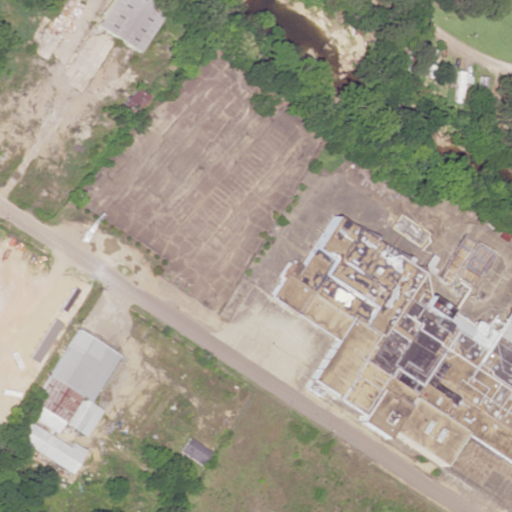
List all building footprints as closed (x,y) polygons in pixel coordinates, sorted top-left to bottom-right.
[(135,52),(160,11),(141,0),(108,0),(92,27),(135,52)] [(459,103),(463,72),(454,70),(449,102),(459,103)] [(511,299),(488,332),(472,320),(470,321),(331,217),(296,264),(290,259),(264,293),(331,343),(300,385),(311,394),(315,388),(355,418),(359,414),(434,470),(462,433),(511,469),(511,299)] [(437,273),(466,287),(473,272),(480,275),(491,253),(456,236),(437,273)] [(56,433),(61,424),(84,437),(99,409),(89,404),(116,353),(72,329),(25,416),(56,433)] [(66,446),(19,418),(8,437),(69,473),(83,450),(68,441),(66,446)] [(178,452),(200,466),(209,452),(187,437),(178,452)]
